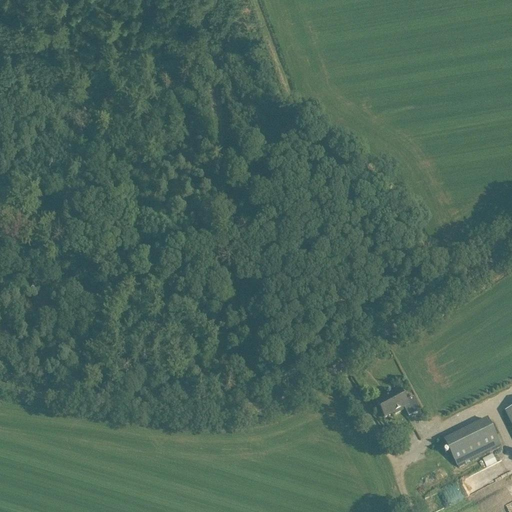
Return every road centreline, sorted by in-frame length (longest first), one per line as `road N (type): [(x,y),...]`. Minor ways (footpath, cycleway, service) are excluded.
road 1 (unclassified): [(511,249),(302,388),(260,407),(183,417),(0,387)]
road 2 (track): [(410,511),(403,476),(337,365)]
